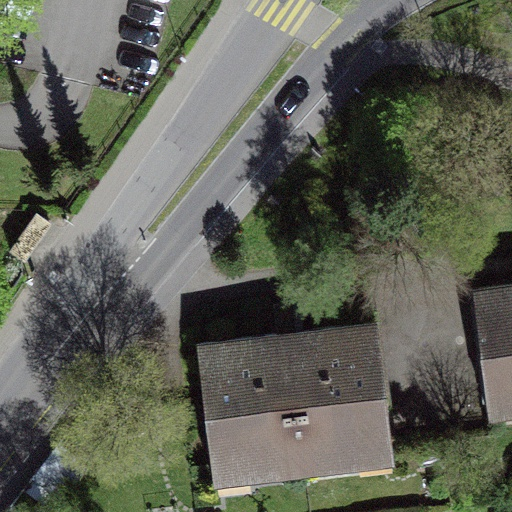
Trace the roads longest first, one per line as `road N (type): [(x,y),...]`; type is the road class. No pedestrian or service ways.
road 1 (tertiary): [(110,283),(169,245),(379,0)]
road 2 (tertiary): [(286,0),(129,211),(110,283)]
road 3 (tertiary): [(110,283),(0,425)]
